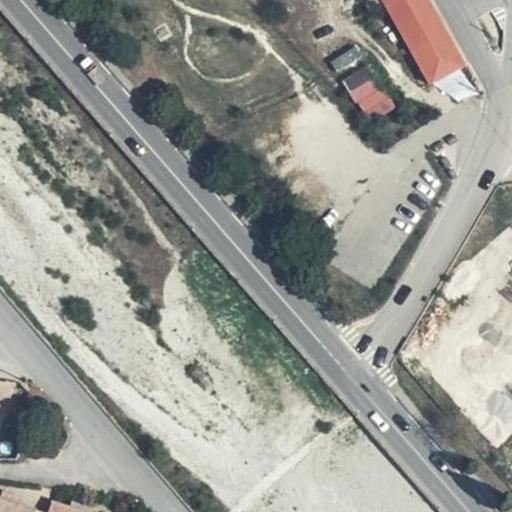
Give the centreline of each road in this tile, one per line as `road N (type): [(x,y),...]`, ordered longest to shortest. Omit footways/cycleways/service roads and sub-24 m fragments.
road 1 (secondary): [(343,375),(17,0)]
road 2 (residential): [(501,95),(491,151),(459,223),(412,300),(343,375)]
road 3 (residential): [(166,511),(0,319)]
road 4 (secondary): [(464,511),(343,375)]
